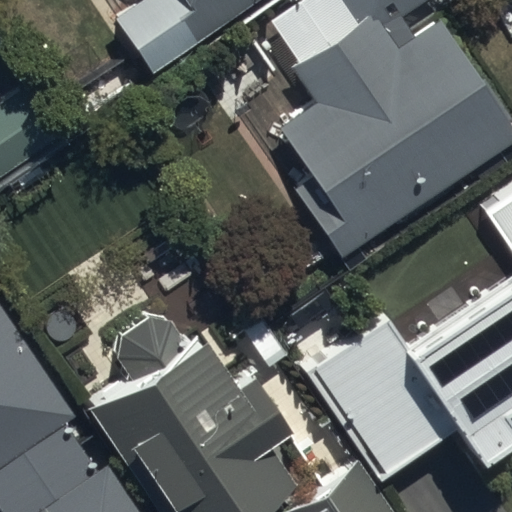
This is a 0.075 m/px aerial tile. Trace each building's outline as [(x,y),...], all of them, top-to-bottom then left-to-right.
[(204,45),(272,0),(149,0),(109,27),(147,83),(204,45)] [(334,0),(354,29),(289,72),(315,111),(260,148),(341,271),(511,158),(511,150),(434,33),(415,45),(405,30),(446,3),(443,0),(334,0)] [(21,85),(0,98),(0,172),(55,137),(21,85)] [(511,467),(511,450),(503,437),(511,431),(511,199),(479,221),(511,271),(511,284),(411,351),(378,300),(288,359),(377,493),(458,440),(470,459),(487,484),(511,467)] [(0,508),(2,511),(135,511),(109,473),(97,481),(63,430),(76,421),(0,305),(0,508)] [(78,407),(148,511),(283,511),(297,504),(185,336),(78,407)] [(301,511),(378,511),(355,477),(301,511)]
